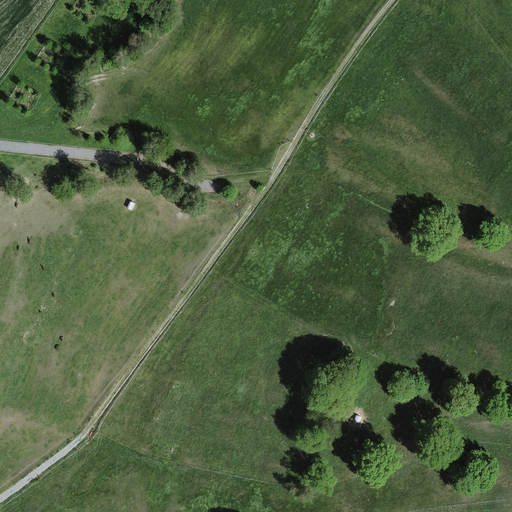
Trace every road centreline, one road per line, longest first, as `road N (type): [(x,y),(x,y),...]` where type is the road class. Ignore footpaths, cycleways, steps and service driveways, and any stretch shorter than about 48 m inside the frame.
road 1 (track): [(394,0),(270,185),(84,433),(0,500)]
road 2 (track): [(0,148),(138,159),(195,182),(276,173)]
